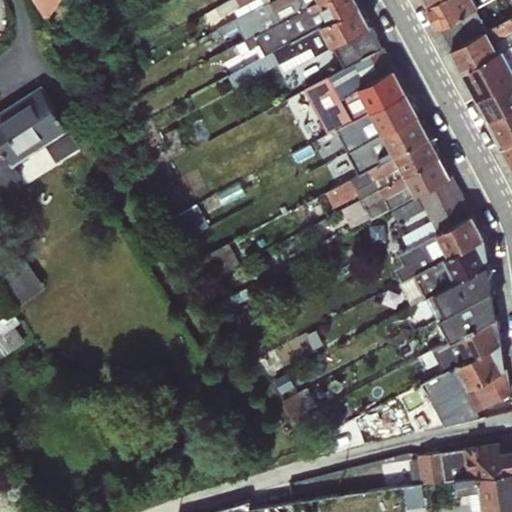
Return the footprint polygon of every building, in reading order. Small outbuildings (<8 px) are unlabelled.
[(223,0),(176,26),(182,36),(232,8),(254,0),(262,0),(264,3),(270,0),(223,0)] [(358,0),(317,0),(245,38),(217,52),(224,63),(260,44),(265,53),(361,4),(358,0)] [(245,38),(317,0),(270,0),(264,3),(232,19),(245,38)] [(435,0),(429,4),(440,26),(488,0),(435,0)] [(361,4),(265,53),(227,75),(234,86),(280,62),(286,69),(334,46),(372,25),(361,4)] [(464,70),(511,44),(511,15),(453,48),(464,70)] [(372,25),(334,46),(343,64),(303,87),(328,132),(407,91),(372,25)] [(478,96),(511,77),(511,44),(464,70),(478,96)] [(490,118),(511,106),(511,77),(478,96),(490,118)] [(59,157),(82,144),(46,82),(0,107),(0,190),(25,176),(16,159),(49,140),(59,157)] [(407,91),(328,132),(317,138),(326,151),(340,144),(344,153),(418,112),(407,91)] [(504,145),(511,140),(511,106),(490,118),(504,145)] [(338,184),(431,136),(418,112),(344,153),(349,164),(336,170),(335,167),(321,173),(330,188),(338,184)] [(360,198),(441,154),(431,136),(338,184),(345,199),(358,194),(360,198)] [(392,208),(452,174),(441,154),(360,198),(370,219),(392,208)] [(452,174),(392,208),(398,223),(427,208),(435,231),(389,255),(400,279),(486,235),(473,214),(452,174)] [(428,295),(490,262),(486,235),(400,279),(413,303),(428,295)] [(25,299),(48,282),(29,258),(6,275),(25,299)] [(440,318),(494,288),(490,262),(428,295),(440,318)] [(445,343),(498,314),(494,288),(440,318),(432,322),(445,343)] [(0,357),(31,340),(15,313),(0,321),(0,357)] [(444,371),(502,341),(498,314),(445,343),(431,347),(444,371)] [(502,341),(444,371),(421,381),(434,405),(462,392),(476,410),(510,393),(502,341)] [(466,474),(511,469),(511,446),(506,446),(505,440),(462,445),(466,474)] [(473,511),(510,511),(511,469),(466,474),(456,477),(458,491),(470,490),(473,511)]
